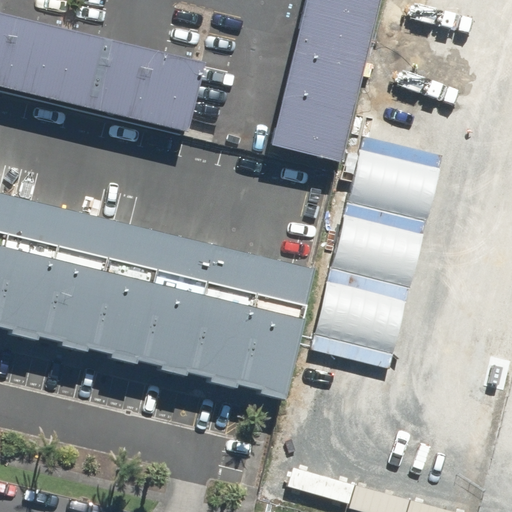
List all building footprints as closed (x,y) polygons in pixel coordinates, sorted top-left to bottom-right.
[(294,0),(290,19),(324,27),(330,0),(294,0)] [(330,0),(324,27),(358,35),(366,0),(330,0)] [(290,19),(274,87),(309,95),(324,27),(290,19)] [(59,39),(0,24),(0,60),(51,73),(59,39)] [(324,27),(309,95),(343,103),(358,35),(324,27)] [(126,54),(59,39),(51,73),(117,89),(126,54)] [(192,70),(126,54),(117,89),(183,104),(192,70)] [(51,73),(0,60),(0,97),(43,108),(51,73)] [(117,89),(51,73),(43,108),(109,123),(117,89)] [(274,87),(259,155),(293,163),(309,95),(274,87)] [(183,104),(117,89),(109,123),(175,139),(183,104)] [(309,95),(293,163),(327,171),(343,103),(309,95)] [(0,196),(0,236),(9,199),(0,196)] [(34,205),(9,199),(0,236),(0,339),(26,346),(59,211),(34,205)] [(84,217),(59,211),(26,346),(76,358),(108,222),(84,217)] [(133,228),(108,222),(76,358),(125,369),(158,234),(133,228)] [(183,240),(158,234),(125,369),(175,381),(207,246),(183,240)] [(232,252),(207,246),(175,381),(225,393),(257,258),(232,252)] [(282,264),(257,258),(225,393),(274,405),(307,270),(282,264)]
